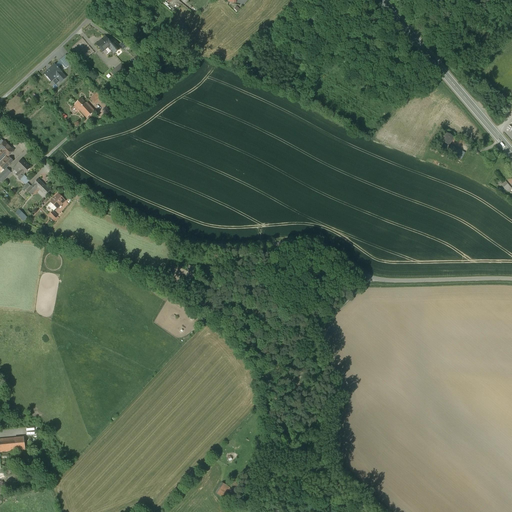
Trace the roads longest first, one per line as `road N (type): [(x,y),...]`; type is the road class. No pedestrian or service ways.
road 1 (residential): [(511,278),(367,279),(313,242),(191,244),(64,182),(0,119)]
road 2 (track): [(246,511),(268,409),(300,345),(367,279)]
road 3 (secondary): [(383,0),(511,152)]
road 4 (unclassified): [(0,99),(104,0)]
